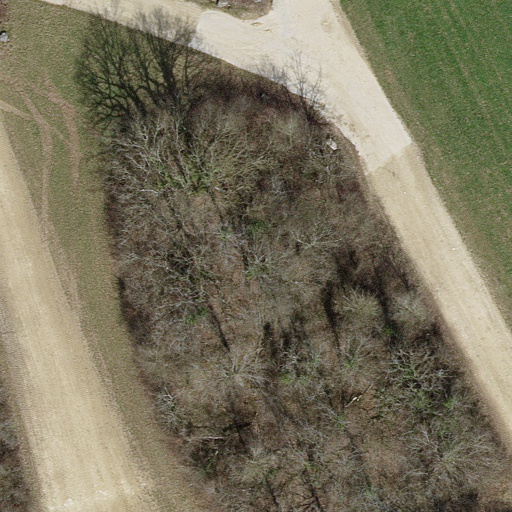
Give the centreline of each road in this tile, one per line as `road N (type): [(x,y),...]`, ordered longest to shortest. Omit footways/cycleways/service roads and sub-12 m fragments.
road 1 (track): [(511,392),(303,0)]
road 2 (track): [(0,208),(128,511)]
road 3 (track): [(116,0),(332,64)]
